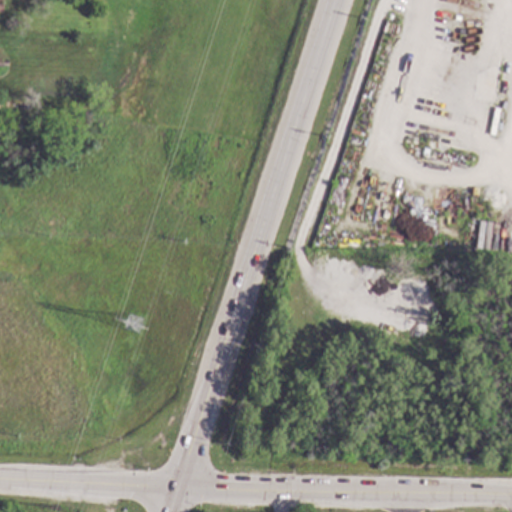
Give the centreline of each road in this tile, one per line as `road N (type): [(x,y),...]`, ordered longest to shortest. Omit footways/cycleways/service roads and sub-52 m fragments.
road 1 (secondary): [(334,0),(175,486)]
road 2 (tertiary): [(511,493),(175,486)]
road 3 (residential): [(175,486),(0,481)]
